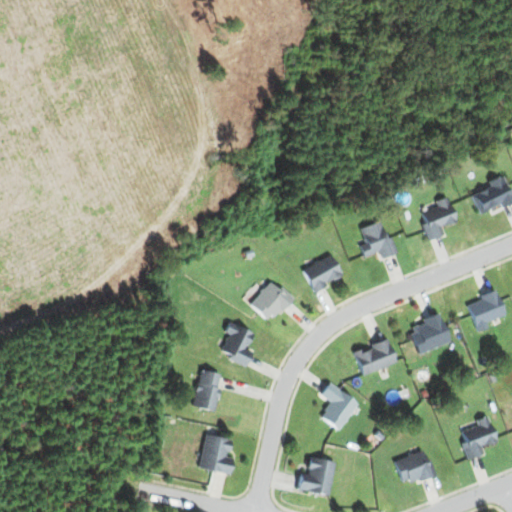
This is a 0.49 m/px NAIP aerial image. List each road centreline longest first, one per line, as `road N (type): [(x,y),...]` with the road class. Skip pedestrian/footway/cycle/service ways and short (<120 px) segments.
road 1 (residential): [(249,511),(275,399),(304,345),(340,316),(511,243)]
road 2 (residential): [(511,477),(433,511),(156,495)]
